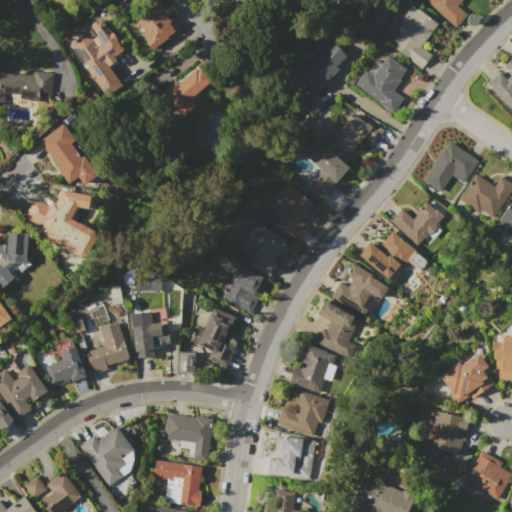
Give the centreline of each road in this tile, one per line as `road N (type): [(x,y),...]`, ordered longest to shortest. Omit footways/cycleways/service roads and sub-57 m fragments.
road 1 (residential): [(511,10),(456,67),(302,277),(258,369),(228,511)]
road 2 (residential): [(247,405),(177,391),(124,394),(75,413),(0,464)]
